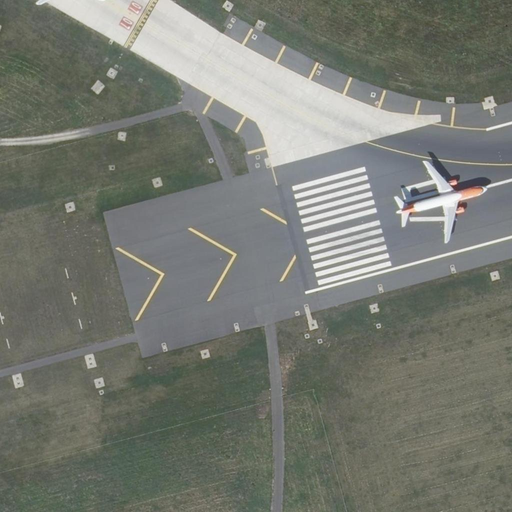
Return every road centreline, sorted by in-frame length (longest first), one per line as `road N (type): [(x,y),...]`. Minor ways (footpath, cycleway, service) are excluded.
road 1 (track): [(0,142),(56,141),(195,102),(230,179),(270,330),(277,511)]
road 2 (track): [(0,374),(136,337)]
